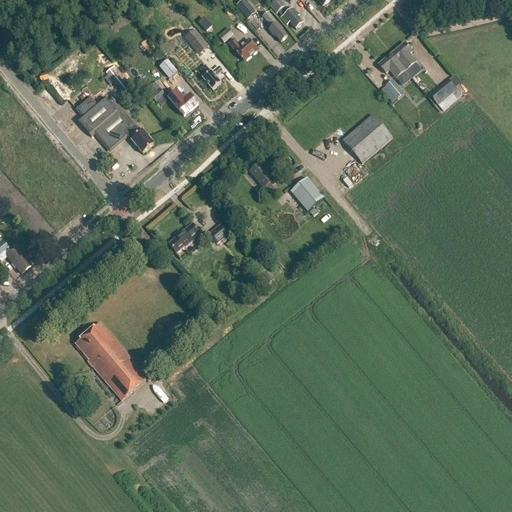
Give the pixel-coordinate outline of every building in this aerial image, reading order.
[(296,17),(297,15),(293,10),(288,14),(284,9),(285,8),(278,0),(270,8),(277,15),(278,14),(282,18),(280,20),(287,27),(288,25),(289,25),(290,24),(296,31),(303,25),(296,17)] [(242,2),(234,9),(246,23),(254,15),(242,2)] [(276,37),(282,43),(288,38),(282,32),(283,31),(269,13),(263,18),(272,29),(269,31),(275,38),(276,37)] [(198,23),(207,33),(213,27),(204,18),(198,23)] [(218,37),(224,44),(234,35),(228,28),(218,37)] [(194,33),(186,40),(194,49),(200,55),(203,52),(207,48),(194,33)] [(250,41),(241,48),(234,40),(229,45),(236,53),(237,53),(245,63),(259,51),(250,41)] [(391,55),(406,72),(416,63),(410,55),(412,53),(405,44),(391,55)] [(390,72),(396,80),(406,72),(391,55),(378,66),(386,75),(390,72)] [(166,62),(160,68),(169,80),(176,74),(166,62)] [(113,84),(129,103),(137,95),(114,68),(105,75),(107,77),(103,80),(110,87),(113,84)] [(203,80),(198,84),(203,90),(208,86),(213,91),(221,85),(216,78),(223,72),(220,68),(212,74),(212,73),(204,80),(203,80)] [(431,95),(439,105),(458,89),(450,79),(431,95)] [(386,88),(397,100),(403,95),(393,82),(386,88)] [(159,89),(151,97),(156,104),(165,96),(159,89)] [(169,99),(177,108),(184,117),(198,106),(191,97),(183,103),(175,94),(169,99)] [(47,96),(43,98),(53,115),(57,113),(47,96)] [(110,151),(128,137),(134,132),(137,137),(142,133),(114,100),(109,104),(104,98),(96,105),(91,98),(76,111),(82,117),(77,121),(92,138),(95,135),(99,140),(100,139),(110,151)] [(343,143),(362,165),(393,139),(373,117),(343,143)] [(134,132),(128,137),(143,155),(154,146),(143,132),(142,133),(137,137),(134,132)] [(273,183),(258,165),(250,173),(264,190),(273,183)] [(307,180),(291,193),(308,214),(324,200),(307,180)] [(320,207),(305,217),(310,225),(325,215),(320,207)] [(193,225),(169,245),(177,255),(185,248),(186,248),(194,241),(193,240),(200,235),(193,225)] [(210,236),(217,245),(228,236),(220,227),(210,236)] [(349,227),(343,231),(346,236),(352,232),(349,227)] [(385,227),(382,230),(397,247),(401,244),(385,227)] [(7,258),(4,254),(8,250),(1,242),(0,243),(0,261),(1,263),(7,258)] [(25,261),(31,256),(26,250),(28,249),(25,246),(24,248),(23,246),(17,251),(16,250),(7,258),(22,275),(31,267),(25,261)] [(261,277),(269,286),(274,281),(266,272),(261,277)] [(90,362),(88,363),(122,403),(148,381),(101,325),(76,346),(90,362)]
